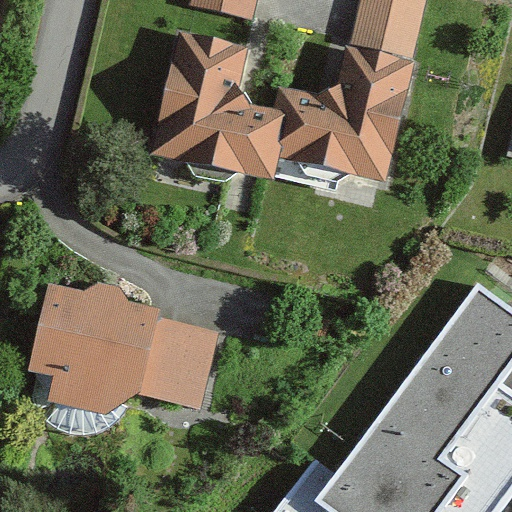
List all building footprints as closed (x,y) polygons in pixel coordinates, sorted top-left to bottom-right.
[(0,0),(0,25),(7,27),(13,0),(0,0)] [(289,118),(246,108),(257,60),(191,45),(164,164),(288,192),(294,167),(405,192),(430,79),(420,77),(437,3),(423,0),(370,0),(346,109),(293,97),(289,118)] [(260,27),(264,0),(198,0),(195,16),(260,27)] [(316,464),(280,511),(504,511),(511,502),(511,402),(504,397),(511,386),(511,322),(476,296),(340,481),(316,464)] [(106,306),(65,298),(48,390),(68,394),(64,417),(142,431),(147,404),(214,417),(228,344),(175,335),(178,322),(137,314),(139,303),(107,297),(106,306)]
